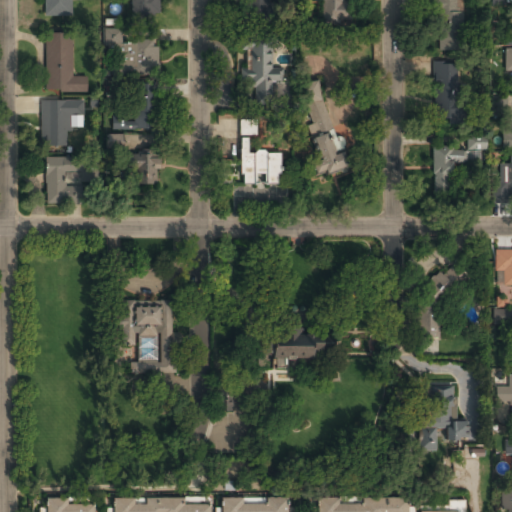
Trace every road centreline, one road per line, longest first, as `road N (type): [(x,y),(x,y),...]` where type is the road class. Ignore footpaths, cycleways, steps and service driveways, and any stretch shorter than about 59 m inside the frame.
road 1 (residential): [(511,228),(0,230)]
road 2 (residential): [(7,0),(6,511)]
road 3 (residential): [(199,0),(200,229)]
road 4 (residential): [(392,0),(392,228)]
road 5 (residential): [(200,425),(200,229)]
road 6 (residential): [(392,379),(392,228)]
